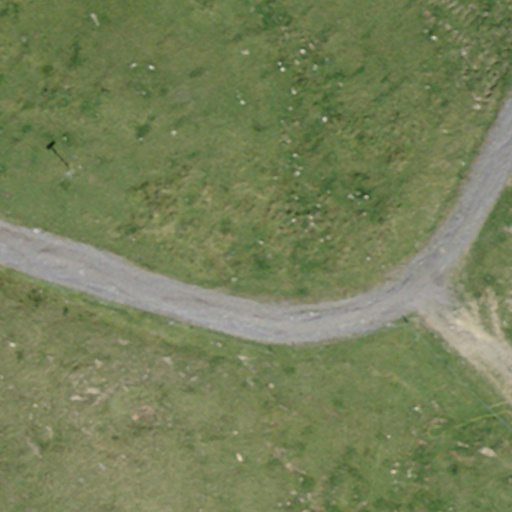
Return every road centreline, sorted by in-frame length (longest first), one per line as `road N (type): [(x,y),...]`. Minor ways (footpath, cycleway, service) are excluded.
road 1 (track): [(422,289),(314,329),(215,314),(0,240)]
road 2 (track): [(511,144),(422,289)]
road 3 (track): [(422,289),(511,372)]
